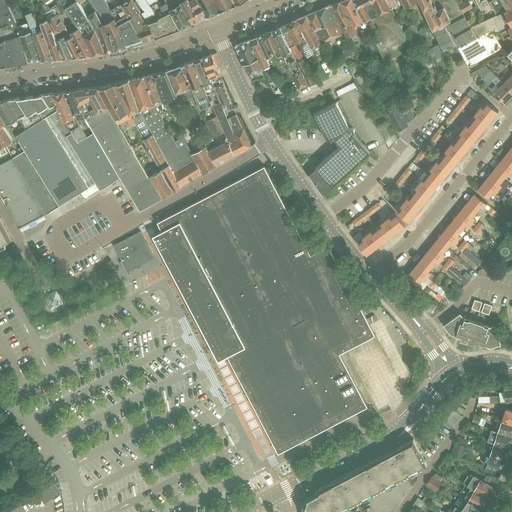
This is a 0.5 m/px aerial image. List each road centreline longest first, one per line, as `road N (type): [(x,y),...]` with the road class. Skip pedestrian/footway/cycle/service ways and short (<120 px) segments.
road 1 (residential): [(216,28),(136,58),(0,80)]
road 2 (residential): [(511,115),(415,239),(370,277)]
road 3 (residential): [(449,375),(400,427),(280,492)]
road 4 (residential): [(324,218),(371,180),(461,73)]
road 5 (residential): [(124,225),(270,141)]
road 6 (unclassified): [(401,511),(473,399)]
